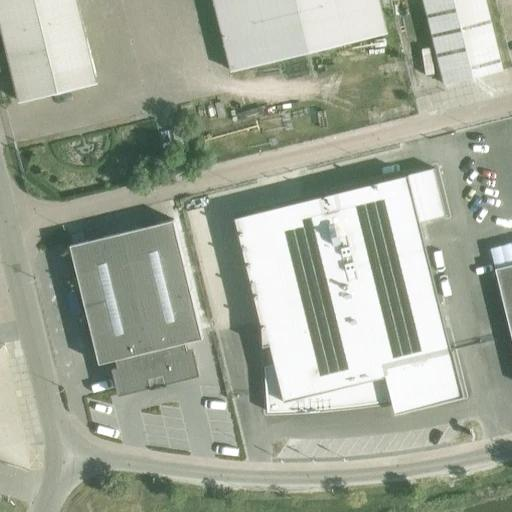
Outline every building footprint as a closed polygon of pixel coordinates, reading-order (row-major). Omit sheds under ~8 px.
[(0,0),(0,21),(20,102),(71,89),(70,83),(96,77),(77,0),(0,0)] [(387,33),(378,0),(213,0),(231,71),(387,33)] [(423,0),(444,85),(503,70),(485,0),(423,0)] [(430,165),(232,218),(260,323),(267,411),(330,408),(392,398),(396,412),(465,393),(452,344),(451,344),(417,219),(442,212),(430,165)] [(70,245),(99,363),(116,359),(122,386),(192,369),(186,342),(202,338),(174,220),(70,245)] [(511,338),(511,264),(495,269),(511,338)]
